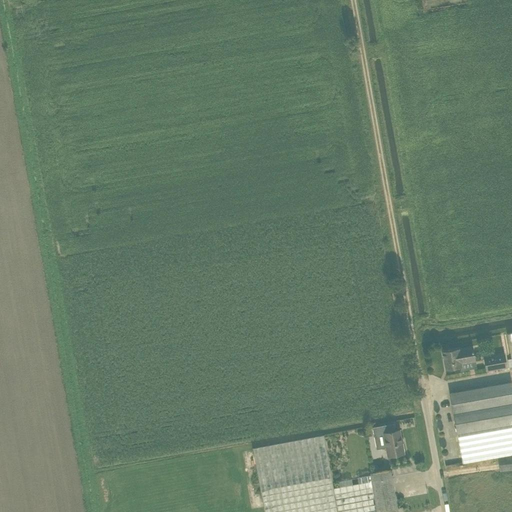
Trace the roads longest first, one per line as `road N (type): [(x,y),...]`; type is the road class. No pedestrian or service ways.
road 1 (track): [(403,316),(350,0)]
road 2 (unclassified): [(437,511),(403,316)]
